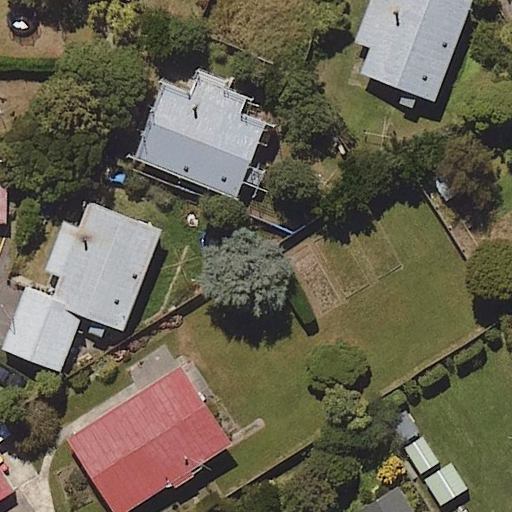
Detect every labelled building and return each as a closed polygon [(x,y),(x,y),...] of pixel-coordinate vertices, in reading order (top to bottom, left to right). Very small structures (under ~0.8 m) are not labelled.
[(480,4),(468,0),(395,0),(394,0),(377,0),(360,44),(376,50),(366,75),(440,105),(480,4)] [(250,102),(176,71),(140,157),(242,200),(272,128),(244,116),(250,102)] [(10,162),(0,161),(0,223),(12,223),(10,162)] [(168,233),(92,203),(82,228),(68,222),(40,291),(28,287),(4,350),(64,374),(87,316),(128,332),(168,233)] [(141,511),(239,447),(186,368),(72,444),(117,511),(141,511)] [(0,504),(18,493),(0,464),(0,504)] [(416,511),(402,490),(368,511),(416,511)]
